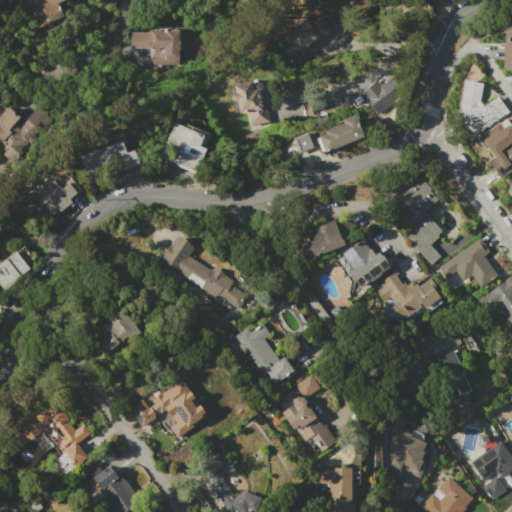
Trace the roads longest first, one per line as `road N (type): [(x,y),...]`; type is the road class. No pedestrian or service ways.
road 1 (tertiary): [(474,0),(442,30),(424,109),(405,136),(261,199),(154,191),(110,200),(50,251),(0,357)]
road 2 (residential): [(0,422),(47,366),(71,362),(180,511)]
road 3 (residential): [(412,276),(363,205),(313,214),(268,209),(261,199)]
road 4 (residential): [(417,122),(435,135),(511,242)]
